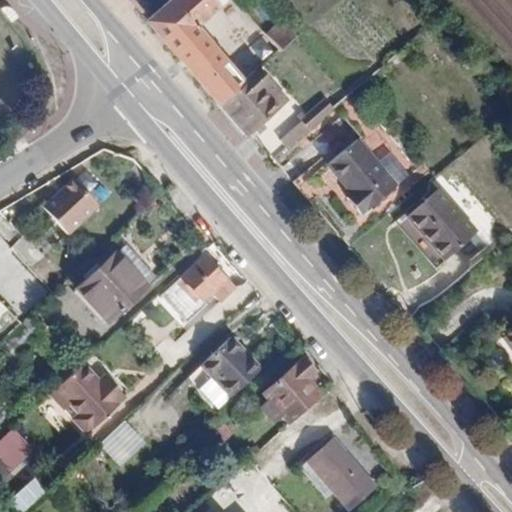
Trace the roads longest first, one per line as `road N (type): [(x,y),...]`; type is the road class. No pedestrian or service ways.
road 1 (primary): [(149,94),(510,511)]
road 2 (residential): [(149,94),(0,185)]
road 3 (primary): [(67,0),(149,94)]
